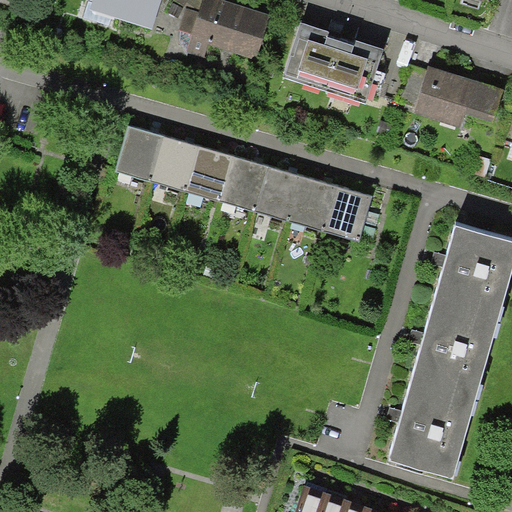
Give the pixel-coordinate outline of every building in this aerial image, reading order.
[(162,0),(132,0),(128,14),(155,23),(162,0)] [(274,14),(231,0),(207,0),(200,25),(218,31),(215,40),(260,55),(274,14)] [(494,121),(505,89),(434,66),(420,107),(466,122),(469,113),(494,121)] [(123,168),(157,178),(170,134),(136,124),(123,168)] [(157,178),(191,188),(204,144),(170,134),(157,178)] [(191,188),(226,198),(239,153),(204,144),(191,188)] [(226,198),(260,208),(273,163),(239,153),(226,198)] [(260,208),(295,218),(308,173),(273,163),(260,208)] [(295,218),(329,228),(342,183),(308,173),(295,218)] [(329,228),(364,238),(376,193),(342,183),(329,228)] [(511,235),(457,220),(389,455),(452,473),(511,266),(511,235)] [(299,511),(322,511),(329,493),(308,486),(299,511)] [(322,511),(345,511),(350,501),(329,493),(322,511)] [(345,511),(369,511),(370,508),(350,501),(345,511)]
